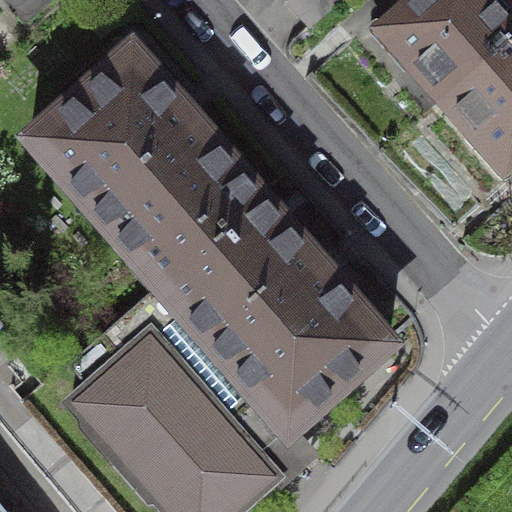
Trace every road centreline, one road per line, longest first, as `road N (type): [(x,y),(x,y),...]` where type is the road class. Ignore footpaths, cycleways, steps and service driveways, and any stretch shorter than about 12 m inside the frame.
road 1 (residential): [(506,352),(199,0)]
road 2 (residential): [(373,511),(506,352)]
